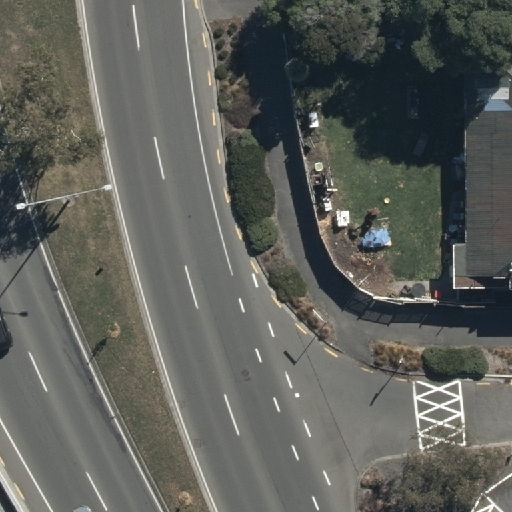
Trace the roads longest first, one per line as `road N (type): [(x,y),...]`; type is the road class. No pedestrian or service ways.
road 1 (residential): [(196,302),(261,361),(349,408),(511,412)]
road 2 (primary): [(133,0),(166,194),(196,302)]
road 3 (primary): [(110,511),(39,375),(0,270)]
road 4 (primary): [(196,302),(269,511)]
